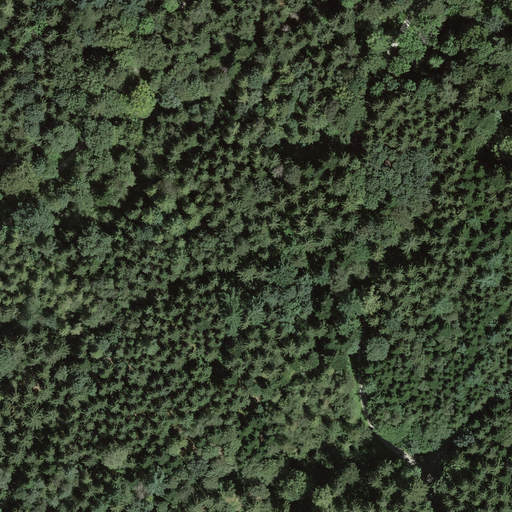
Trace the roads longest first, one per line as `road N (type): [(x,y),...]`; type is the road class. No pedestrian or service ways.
road 1 (track): [(429,474),(383,442),(363,413),(349,183),(353,108),(418,0)]
road 2 (track): [(182,0),(117,82),(70,162),(0,229)]
road 3 (track): [(428,511),(429,474),(444,440),(511,375)]
